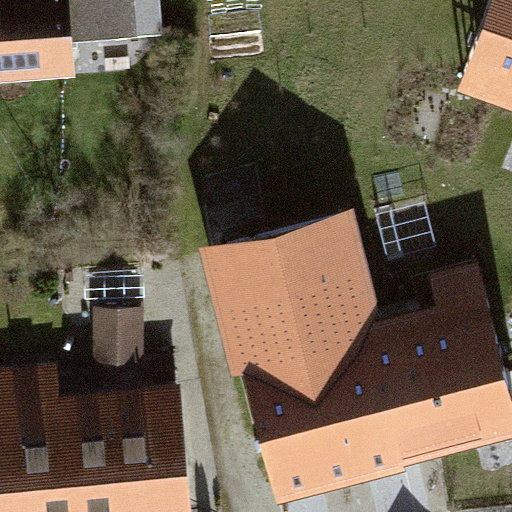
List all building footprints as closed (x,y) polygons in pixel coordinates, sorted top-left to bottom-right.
[(0,0),(0,60),(67,57),(60,0),(0,0)] [(84,0),(85,23),(144,20),(142,0),(84,0)] [(511,0),(496,0),(480,46),(509,57),(501,82),(511,85),(511,0)] [(201,239),(257,485),(493,431),(455,262),(393,276),(400,306),(349,318),(325,211),(201,239)] [(101,287),(101,341),(150,342),(151,287),(101,287)] [(0,374),(0,509),(183,499),(177,394),(34,402),(33,373),(0,374)]
